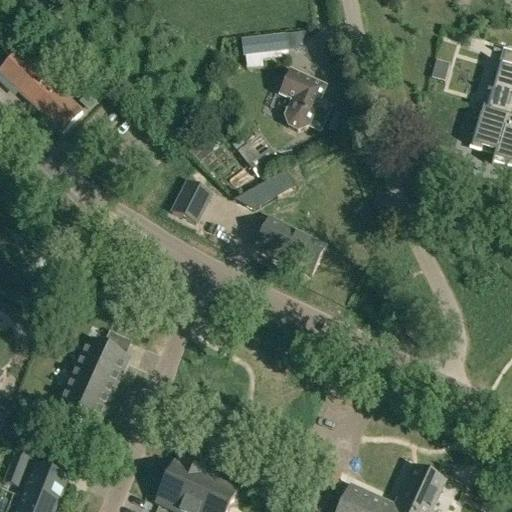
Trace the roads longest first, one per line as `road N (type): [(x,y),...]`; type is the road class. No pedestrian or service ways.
road 1 (residential): [(435,383),(442,342),(373,118),(348,0)]
road 2 (residential): [(0,122),(96,212),(207,277)]
road 3 (residential): [(111,511),(207,277)]
road 4 (residential): [(207,277),(435,383)]
